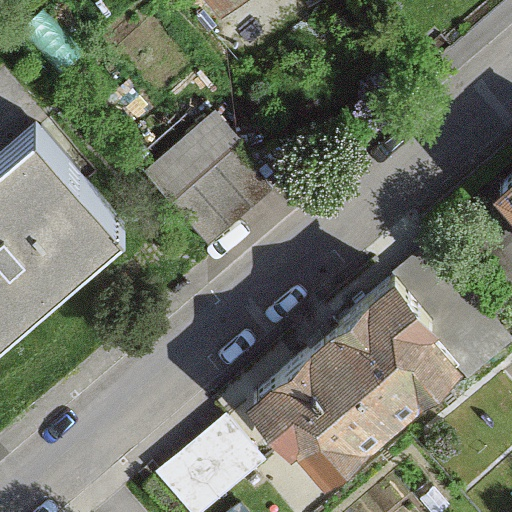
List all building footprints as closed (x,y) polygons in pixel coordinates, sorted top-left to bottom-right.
[(214,116),(150,171),(207,239),(272,184),(214,116)] [(0,327),(125,221),(35,117),(0,146),(0,327)] [(511,172),(500,182),(511,196),(511,172)] [(430,240),(386,278),(453,357),(467,374),(511,336),(430,240)] [(332,324),(323,331),(390,410),(453,357),(386,278),(332,324)] [(390,410),(323,331),(316,338),(253,391),(291,435),(298,429),(327,463),(390,410)] [(228,412),(159,469),(194,511),(196,511),(264,455),(228,412)]
